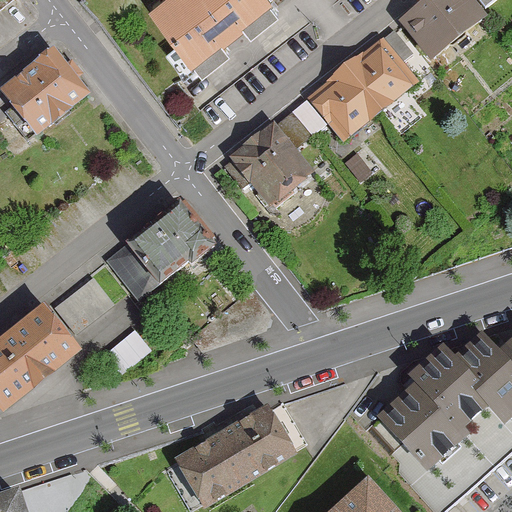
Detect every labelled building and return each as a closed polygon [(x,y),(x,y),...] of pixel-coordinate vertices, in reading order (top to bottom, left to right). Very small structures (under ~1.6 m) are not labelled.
[(275,0),(157,0),(147,8),(198,76),(233,50),(223,37),(242,22),(252,35),(284,11),(275,0)] [(465,0),(434,0),(400,28),(432,68),(486,26),(465,0)] [(476,0),(484,9),(495,0),(476,0)] [(419,80),(383,37),(363,53),(363,52),(344,62),(325,81),(326,82),(307,98),(344,143),(419,80)] [(54,57),(1,96),(35,142),(90,102),(79,88),(86,83),(73,66),(65,72),(54,57)] [(305,103),(292,113),(311,138),(324,128),(305,103)] [(311,138),(292,113),(229,162),(267,211),(312,176),(293,152),(311,138)] [(182,199),(103,263),(137,304),(216,240),(182,199)] [(92,282),(55,309),(74,336),(112,308),(92,282)] [(275,324),(255,299),(202,340),(213,353),(271,337),(275,324)] [(42,317),(0,349),(0,424),(1,425),(79,364),(42,317)] [(151,349),(135,330),(106,354),(122,373),(151,349)] [(379,425),(407,457),(400,463),(408,472),(407,484),(431,511),(453,511),(460,506),(453,498),(511,446),(511,349),(502,359),(487,342),(458,367),(446,353),(408,385),(415,393),(379,425)] [(266,416),(171,469),(195,511),(215,511),(295,467),(266,416)] [(394,511),(368,483),(336,511),(394,511)] [(21,511),(18,502),(0,508),(0,511),(21,511)]
